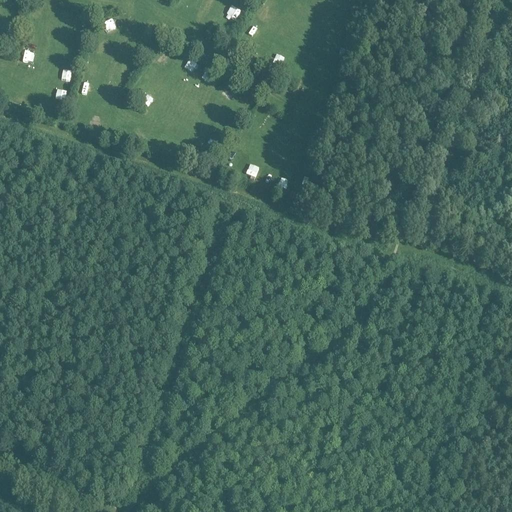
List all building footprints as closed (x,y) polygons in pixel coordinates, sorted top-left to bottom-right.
[(234,18),(241,8),(233,3),(227,13),(234,18)] [(272,20),(277,12),(269,7),(264,15),(272,20)] [(57,22),(66,24),(68,15),(60,13),(57,22)] [(146,28),(155,32),(160,24),(151,19),(146,28)] [(29,42),(40,43),(40,29),(30,29),(29,42)] [(99,32),(97,40),(106,43),(108,34),(99,32)] [(159,63),(171,68),(175,59),(163,54),(159,63)] [(103,64),(104,56),(92,55),(91,63),(103,64)] [(146,77),(154,84),(161,76),(153,69),(146,77)] [(60,79),(69,80),(70,71),(61,70),(60,79)] [(203,80),(210,85),(215,78),(208,73),(203,80)] [(144,83),(138,92),(144,96),(150,87),(144,83)] [(53,111),(56,101),(46,98),(42,108),(53,111)] [(227,132),(233,125),(226,118),(219,125),(227,132)] [(161,140),(159,145),(168,149),(171,145),(161,140)] [(313,155),(311,167),(320,169),(322,157),(313,155)] [(282,184),(282,175),(272,175),(272,184),(282,184)]
